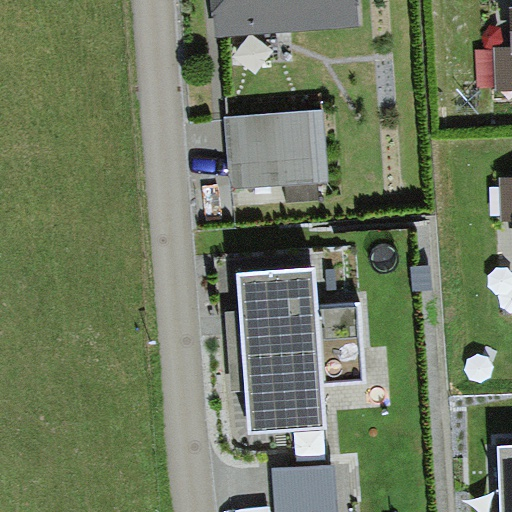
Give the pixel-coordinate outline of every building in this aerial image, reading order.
[(355,0),(211,0),(215,37),(358,25),(355,0)] [(496,93),(511,92),(511,44),(495,45),(496,93)] [(322,110),(225,117),(230,190),(327,183),(322,110)] [(511,179),(503,179),(503,222),(511,221),(511,179)] [(256,434),(321,429),(319,387),(360,385),(355,307),(314,310),(311,266),(246,270),(256,434)] [(511,511),(511,445),(499,446),(501,511),(511,511)] [(330,511),(328,467),(275,470),(277,511),(330,511)]
